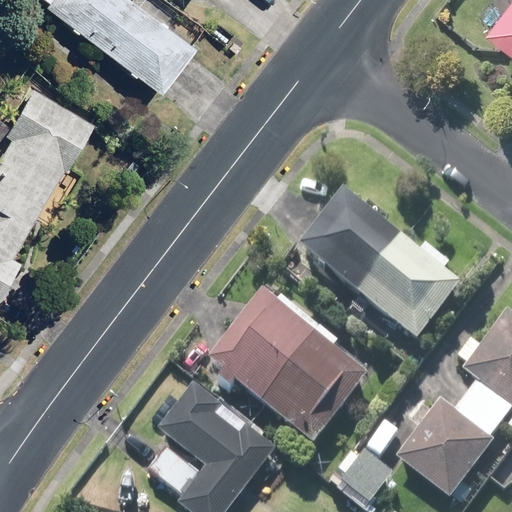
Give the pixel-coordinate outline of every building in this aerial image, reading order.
[(47,0),(41,11),(167,97),(203,44),(139,0),(47,0)] [(511,7),(497,25),(511,38),(511,7)] [(69,173),(97,122),(30,86),(10,124),(0,118),(0,300),(22,261),(16,258),(63,169),(69,173)] [(350,194),(304,250),(420,344),(466,288),(350,194)] [(264,295),(212,363),(320,445),(372,376),(264,295)] [(397,460),(452,501),(511,422),(511,314),(509,312),(483,346),(475,340),(460,359),(468,365),(463,372),(477,382),(456,410),(442,399),(397,460)] [(179,506),(186,511),(231,511),(278,451),(194,387),(161,431),(209,468),(179,506)] [(169,447),(149,473),(182,498),(202,472),(169,447)] [(397,473),(367,450),(341,484),(371,506),(397,473)]
